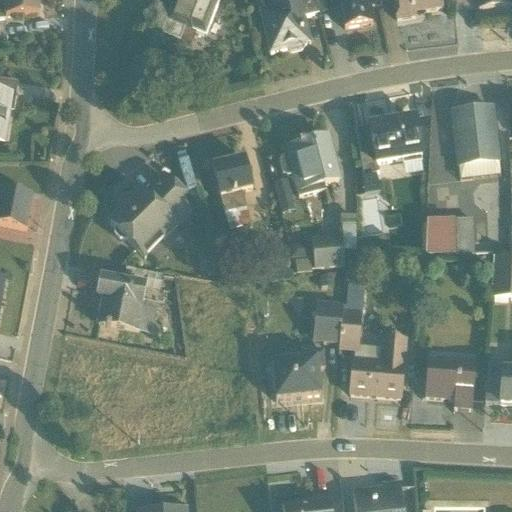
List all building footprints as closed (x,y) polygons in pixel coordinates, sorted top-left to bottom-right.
[(0,0),(0,23),(38,21),(35,0),(0,0)] [(179,0),(176,10),(172,8),(158,43),(188,55),(195,38),(204,42),(220,0),(179,0)] [(318,19),(313,0),(266,0),(270,13),(257,16),(268,58),(269,59),(285,55),(290,57),(300,55),(302,50),(304,50),(298,25),(318,19)] [(313,0),(318,19),(333,15),(328,0),(313,0)] [(373,12),(370,0),(337,0),(343,34),(370,30),(368,13),(373,12)] [(440,15),(437,0),(394,0),(395,5),(392,6),(395,26),(413,23),(413,19),(440,15)] [(475,1),(477,16),(511,12),(510,0),(461,0),(461,2),(475,1)] [(11,92),(0,90),(0,145),(3,146),(11,92)] [(498,182),(491,114),(451,119),(458,186),(498,182)] [(413,124),(355,134),(363,181),(361,181),(364,200),(379,197),(375,173),(401,169),(402,172),(421,168),(413,124)] [(325,143),(282,155),(283,161),(279,162),(284,181),(289,180),(294,200),(337,188),(325,143)] [(212,172),(222,217),(245,212),(243,199),(250,198),(243,165),(212,172)] [(142,201),(139,197),(108,228),(113,233),(112,235),(140,263),(161,243),(164,246),(190,220),(179,209),(185,203),(162,181),(142,201)] [(274,186),(282,216),(294,213),(286,183),(274,186)] [(0,229),(23,235),(31,201),(0,194),(0,229)] [(471,228),(425,228),(425,263),(471,262),(471,228)] [(335,251),(307,253),(309,278),(337,275),(335,251)] [(511,263),(496,263),(493,303),(511,304),(511,263)] [(102,301),(97,329),(149,339),(155,309),(141,307),(147,277),(134,274),(131,288),(100,283),(97,300),(102,301)] [(340,317),(340,312),(315,309),(311,349),(337,351),(340,317)] [(361,319),(340,317),(337,351),(336,357),(357,359),(361,319)] [(352,367),(349,401),(398,405),(403,346),(380,344),(378,369),(352,367)] [(321,402),(318,375),(324,374),(323,356),(283,361),(284,368),(270,369),(274,407),(321,402)] [(426,370),(422,404),(453,407),(452,415),(470,416),(474,369),(446,367),(446,372),(426,370)] [(511,377),(501,377),(498,410),(511,410),(511,377)] [(379,494),(352,496),(353,511),(402,511),(400,487),(379,489),(379,494)] [(312,506),(280,509),(280,511),(328,511),(328,500),(311,502),(312,506)]
